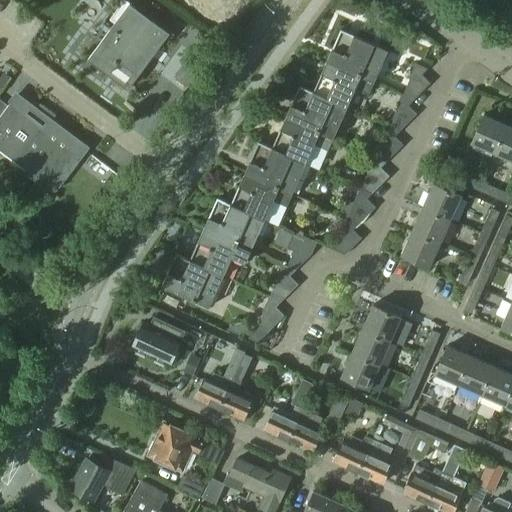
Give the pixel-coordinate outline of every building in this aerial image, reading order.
[(119,18),(91,56),(131,86),(143,69),(152,57),(151,57),(158,47),(168,33),(125,0),(115,14),(114,14),(119,18)] [(326,61),(375,82),(388,51),(340,30),(326,61)] [(182,78),(188,82),(206,57),(194,48),(193,50),(176,73),(182,78)] [(375,82),(326,61),(313,91),(313,92),(347,107),(346,109),(360,115),(375,82)] [(410,78),(403,94),(414,99),(431,83),(422,74),(428,68),(416,63),(409,78),(410,78)] [(313,92),(313,91),(299,85),(285,117),(333,139),(346,109),(347,107),(313,92)] [(396,110),(389,126),(400,131),(417,114),(408,105),(414,99),(403,94),(402,93),(395,109),(396,110)] [(29,107),(15,96),(0,116),(0,147),(11,156),(12,161),(17,160),(17,161),(25,167),(26,166),(36,165),(57,181),(62,180),(85,149),(72,140),(55,128),(56,126),(55,125),(50,132),(25,113),(29,107)] [(484,114),(472,143),(473,143),(497,153),(509,126),(485,115),(484,114)] [(285,117),(272,147),(306,163),(319,169),(333,139),(285,117)] [(382,141),(375,157),(386,162),(403,144),(395,136),(400,131),(389,126),(388,125),(381,140),(382,141)] [(511,126),(509,126),(497,153),(511,159),(511,126)] [(258,142),(244,174),(292,195),(306,163),(272,147),(258,142)] [(368,172),(361,187),(373,192),(390,176),(381,167),(386,162),(375,157),(374,156),(367,171),(368,172)] [(459,172),(455,180),(481,191),(484,183),(459,172)] [(244,174),(231,204),(265,220),(279,226),(292,195),(244,174)] [(433,184),(422,208),(450,220),(461,196),(462,195),(433,182),(433,183),(433,184)] [(484,183),(481,191),(504,201),(508,193),(484,183)] [(355,203),(348,218),(359,223),(375,207),(367,198),(373,192),(361,187),(360,188),(353,202),(354,203),(355,203)] [(218,198),(203,230),(251,251),(265,220),(231,204),(218,198)] [(422,208),(412,231),(440,243),(450,220),(422,208)] [(491,208),(480,234),(488,237),(500,212),(491,208)] [(511,217),(506,214),(495,240),(503,243),(511,226),(511,223),(511,217)] [(333,248),(333,249),(345,255),(362,238),(353,229),(359,224),(359,223),(348,218),(347,218),(346,218),(340,234),(341,234),(335,249),(333,248)] [(203,230),(190,260),(190,261),(224,276),(237,282),(251,251),(203,230)] [(402,253),(401,254),(429,267),(430,266),(430,265),(431,263),(440,243),(412,231),(402,253)] [(293,234),(287,248),(294,251),(288,266),(296,270),(312,254),(317,242),(294,232),(293,234)] [(480,234),(470,257),(478,261),(488,237),(480,234)] [(495,240),(484,263),(493,267),(503,243),(495,240)] [(176,254),(162,287),(210,308),(223,278),(224,276),(190,261),(190,260),(176,254)] [(470,257),(460,280),(468,283),(478,261),(470,257)] [(484,263),(474,287),(482,290),(493,267),(484,263)] [(270,295),(269,296),(281,301),(298,284),(290,275),(296,270),(288,266),(284,264),(277,280),(270,295)] [(474,287),(464,310),(472,314),(482,290),(474,287)] [(264,311),(257,327),(268,332),(284,315),(276,307),(281,301),(269,296),(263,311),(264,311)] [(502,325),(501,326),(511,331),(511,303),(511,304),(502,325)] [(401,316),(373,304),(362,329),(390,341),(401,316)] [(186,330),(154,316),(149,325),(143,322),(131,348),(169,365),(186,330)] [(362,329),(352,353),(379,365),(390,341),(362,329)] [(432,330),(421,355),(429,359),(440,333),(432,330)] [(447,345),(435,373),(436,374),(459,384),(472,356),(450,347),(448,346),(449,346),(447,345)] [(203,381),(195,399),(220,410),(245,353),(245,351),(236,348),(222,380),(213,376),(210,384),(203,381)] [(245,353),(220,410),(244,421),(252,403),(255,396),(239,389),(241,383),(253,356),(245,353)] [(342,374),(341,376),(370,388),(370,387),(379,365),(352,353),(344,370),(342,375),(342,374)] [(191,354),(183,371),(193,376),(201,358),(191,354)] [(421,355),(411,378),(419,382),(429,359),(421,355)] [(484,395),(497,367),(473,357),(460,385),(484,395)] [(507,406),(511,395),(511,373),(497,367),(484,395),(507,406)] [(292,403),(303,408),(314,383),(304,377),(292,403)] [(411,378),(401,402),(409,405),(419,382),(411,378)] [(338,395),(326,421),(337,426),(348,400),(338,395)] [(356,418),(363,402),(352,397),(345,413),(356,418)] [(290,441),(303,411),(295,407),(291,416),(274,409),(265,430),(290,441)] [(419,409),(415,418),(439,428),(440,429),(444,420),(443,420),(419,409)] [(303,411),(290,441),(314,452),(322,434),(316,431),(322,419),(303,411)] [(387,414),(383,423),(404,433),(399,444),(410,450),(420,429),(387,414)] [(444,420),(440,429),(462,439),(466,430),(444,420)] [(218,464),(223,453),(166,426),(151,456),(182,471),(191,452),(218,464)] [(420,429),(408,454),(419,460),(423,458),(429,445),(444,452),(449,442),(420,429)] [(466,430),(462,439),(485,450),(489,441),(466,430)] [(342,440),(333,461),(359,473),(374,439),(366,435),(363,440),(352,435),(348,443),(342,440)] [(374,439),(359,473),(383,484),(392,463),(387,461),(393,448),(374,439)] [(511,451),(489,441),(485,450),(509,460),(511,453),(511,451)] [(453,449),(447,462),(443,472),(442,472),(428,503),(446,511),(454,511),(461,497),(460,497),(462,493),(461,492),(466,483),(453,477),(463,454),(453,449)] [(94,503),(104,485),(122,495),(136,470),(104,454),(97,465),(88,460),(71,490),(94,503)] [(238,460),(231,477),(246,484),(245,487),(266,497),(261,508),(268,511),(276,511),(291,479),(274,471),(272,475),(238,460)] [(494,491),(505,466),(489,460),(478,484),(494,491)] [(412,474),(404,492),(428,503),(442,472),(435,469),(433,473),(425,469),(417,465),(412,474)] [(178,488),(200,498),(205,488),(182,477),(178,488)] [(202,497),(216,504),(225,484),(211,477),(202,497)] [(141,479),(123,511),(160,511),(159,511),(168,494),(141,479)] [(339,511),(342,506),(313,493),(304,511),(339,511)] [(476,511),(507,511),(511,502),(504,498),(500,497),(495,498),(492,504),(489,502),(487,506),(481,504),(476,511)]
